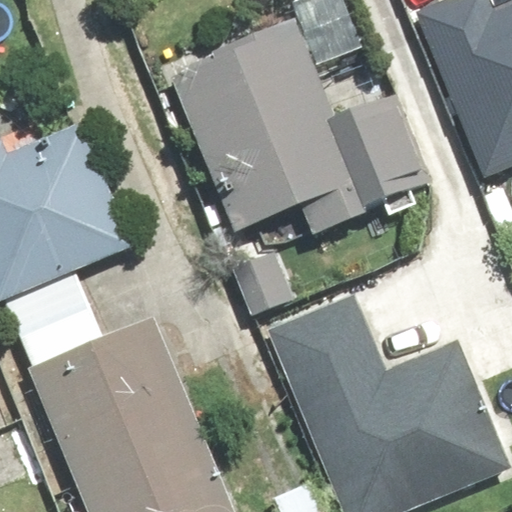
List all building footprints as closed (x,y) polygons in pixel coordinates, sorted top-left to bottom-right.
[(348,0),(259,0),(270,28),(348,0)] [(511,0),(460,0),(406,20),(467,188),(511,171),(511,0)] [(286,36),(158,83),(221,256),(349,209),(286,36)] [(79,128),(0,157),(0,312),(73,511),(219,511),(153,330),(105,347),(81,281),(128,263),(79,128)] [(269,322),(349,511),(422,511),(511,474),(511,436),(469,334),(391,366),(357,285),(269,322)]
